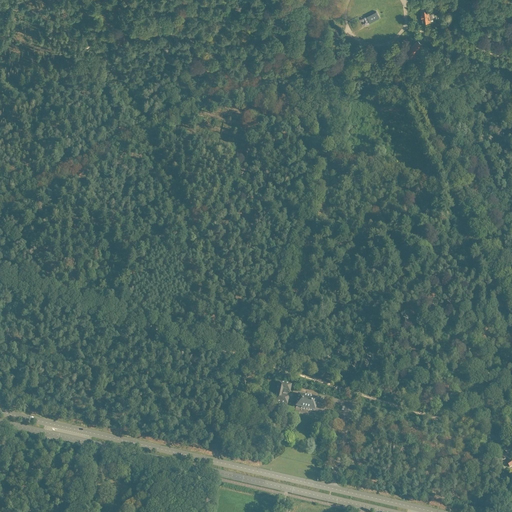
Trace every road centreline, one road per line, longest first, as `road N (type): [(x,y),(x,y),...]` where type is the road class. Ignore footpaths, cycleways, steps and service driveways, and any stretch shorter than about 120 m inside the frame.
road 1 (secondary): [(419,508),(53,424)]
road 2 (secondary): [(51,434),(387,511)]
